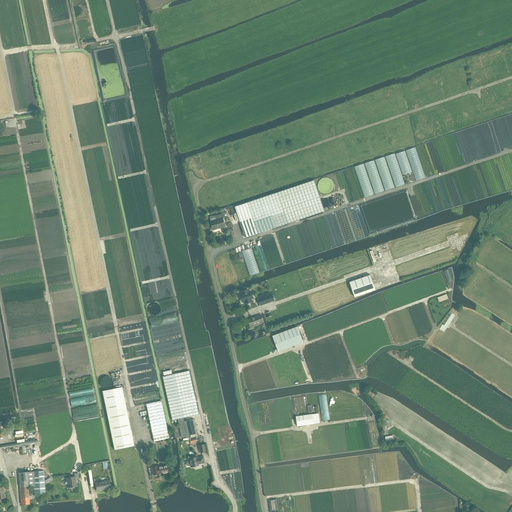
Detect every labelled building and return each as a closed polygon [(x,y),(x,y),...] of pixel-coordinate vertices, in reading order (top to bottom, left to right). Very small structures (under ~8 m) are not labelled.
[(334,187),(334,186),(334,184),(333,182),(332,180),(330,179),(329,178),(326,178),(325,178),(323,178),(322,179),(320,180),(319,181),(318,182),(318,184),(318,186),(318,188),(319,190),(320,191),(322,193),(324,193),(325,194),(326,194),(328,193),(331,192),(332,190),(333,189),(334,187)] [(247,203),(235,207),(240,222),(245,238),(258,234),(288,223),(324,211),(320,200),(320,197),(314,180),(247,203)] [(354,206),(345,209),(355,240),(364,237),(354,206)] [(344,210),(335,213),(345,243),(354,240),(344,210)] [(215,216),(216,220),(211,221),(212,226),(212,227),(212,228),(213,229),(213,230),(220,228),(221,229),(221,230),(222,230),(223,230),(224,230),(224,229),(224,228),(224,227),(225,227),(223,218),(224,218),(223,213),(215,216)] [(330,215),(321,218),(331,248),(340,245),(330,215)] [(320,218),(311,221),(321,251),(330,248),(320,218)] [(310,221),(301,225),(311,255),(320,252),(310,221)] [(300,225),(291,228),(301,258),(310,255),(300,225)] [(290,228),(281,231),(291,262),(300,259),(290,228)] [(280,232),(271,235),(281,265),(290,262),(280,232)] [(370,275),(349,282),(355,297),(375,290),(370,275)] [(248,290),(241,293),(242,295),(240,296),(242,302),(244,301),(245,304),(252,301),(251,299),(253,298),(251,292),(249,292),(248,290)] [(260,305),(274,300),(272,292),(257,297),(260,305)] [(250,326),(264,322),(261,315),(248,319),(250,326)] [(272,336),(278,352),(303,343),(297,327),(272,336)] [(198,414),(189,370),(162,376),(172,420),(177,419),(183,418),(198,414)] [(122,388),(102,392),(114,450),(134,446),(122,388)] [(293,398),(296,416),(309,414),(306,396),(293,398)] [(146,404),(154,442),(169,439),(161,401),(146,404)] [(314,424),(312,414),(296,417),(297,426),(314,424)] [(177,419),(181,437),(197,434),(194,419),(184,421),(183,418),(177,419)] [(185,462),(185,463),(185,465),(186,465),(187,466),(188,465),(189,465),(190,464),(191,467),(198,466),(198,464),(204,463),(203,457),(196,458),(196,457),(189,459),(189,461),(188,461),(187,461),(186,461),(185,462)] [(152,467),(154,475),(159,474),(159,473),(168,471),(167,465),(158,467),(158,466),(152,467)] [(43,471),(33,472),(34,486),(35,495),(45,494),(44,485),(47,483),(49,482),(47,480),(46,480),(44,481),(43,471)] [(33,472),(19,473),(20,487),(28,487),(34,486),(33,472)] [(75,475),(67,477),(69,488),(70,487),(70,488),(72,488),(72,487),(77,486),(76,480),(79,480),(78,473),(75,473),(75,475)] [(96,483),(97,491),(111,488),(109,480),(96,483)] [(28,487),(20,487),(21,505),(29,504),(28,487)] [(269,500),(270,510),(278,509),(276,499),(269,500)]
